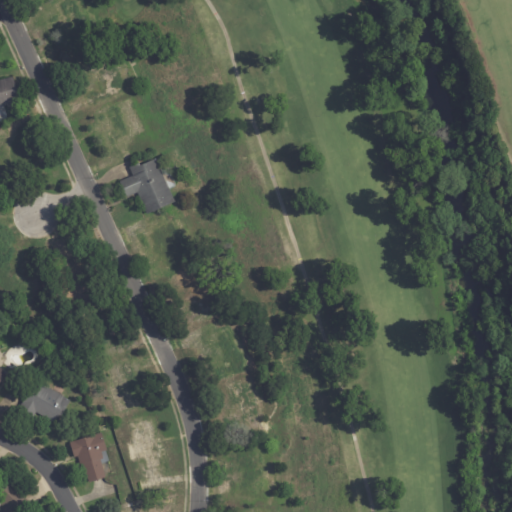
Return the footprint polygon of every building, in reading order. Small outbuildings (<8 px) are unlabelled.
[(66,57),(90,47),(86,35),(92,33),(79,0),(58,0),(49,3),(53,14),(42,18),(47,33),(60,29),(64,39),(60,41),(66,57)] [(86,109),(127,93),(112,53),(77,66),(83,82),(89,80),(92,90),(81,94),(86,109)] [(0,80),(14,78),(20,107),(9,109),(8,106),(1,107),(0,103),(0,80)] [(92,115),(97,127),(102,125),(106,133),(99,136),(104,149),(144,133),(130,100),(92,115)] [(0,142),(0,177),(1,181),(41,166),(29,132),(0,142)] [(160,167),(176,203),(147,215),(138,194),(127,198),(120,183),(133,177),(130,168),(140,164),(141,166),(156,159),(160,167)] [(159,276),(197,258),(184,229),(178,231),(174,221),(141,235),(159,276)] [(92,284),(73,245),(52,256),(71,295),(92,284)] [(0,292),(30,299),(38,263),(20,259),(19,263),(0,258),(0,292)] [(90,310),(97,346),(119,342),(112,305),(90,310)] [(248,371),(238,336),(232,337),(229,327),(213,332),(212,328),(195,333),(204,366),(207,365),(211,381),(248,371)] [(147,405),(132,359),(105,368),(111,388),(107,389),(115,415),(147,405)] [(52,391),(71,402),(62,417),(60,415),(54,424),(36,414),(32,422),(17,413),(36,381),(52,391)] [(217,418),(220,435),(263,428),(257,392),(252,393),(250,381),(225,385),(229,409),(236,407),(237,415),(217,418)] [(128,422),(134,462),(143,460),(144,471),(162,468),(160,456),(164,455),(160,437),(156,437),(153,418),(128,422)] [(106,452),(101,453),(103,460),(101,461),(106,478),(89,484),(83,466),(81,467),(78,458),(75,459),(70,444),(102,434),(107,451),(106,452)] [(227,502),(267,501),(265,450),(225,451),(226,470),(236,470),(236,487),(226,487),(227,502)] [(12,486),(10,489),(13,493),(16,490),(20,494),(17,497),(21,500),(24,497),(35,508),(31,511),(0,511),(0,484),(5,479),(12,486)]
